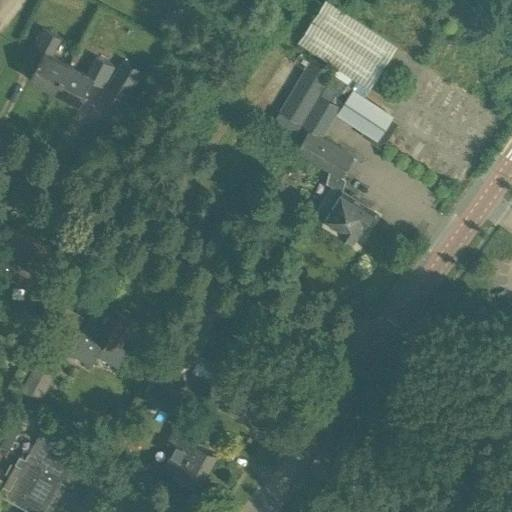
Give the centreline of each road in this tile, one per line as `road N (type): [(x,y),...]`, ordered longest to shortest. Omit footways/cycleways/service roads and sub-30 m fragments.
road 1 (unclassified): [(376,352),(0,152)]
road 2 (secondary): [(376,352),(511,165)]
road 3 (residential): [(298,457),(318,470),(463,511)]
road 4 (secondary): [(298,457),(376,352)]
